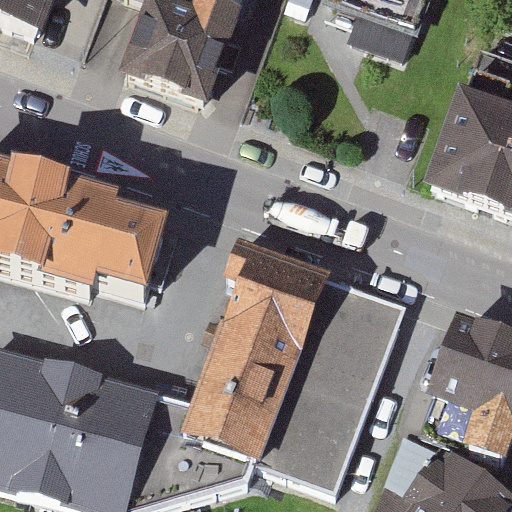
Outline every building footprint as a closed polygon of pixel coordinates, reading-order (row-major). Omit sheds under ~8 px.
[(0,0),(0,30),(59,52),(78,0),(0,0)] [(153,24),(129,93),(216,122),(256,0),(265,0),(279,4),(280,0),(117,0),(114,10),(153,24)] [(363,0),(443,25),(450,0),(363,0)] [(430,197),(511,225),(511,73),(476,62),(430,197)] [(0,182),(0,286),(35,295),(56,196),(0,182)] [(130,215),(56,196),(35,295),(103,311),(108,296),(155,308),(176,226),(145,218),(130,215)] [(239,258),(226,292),(248,299),(201,418),(0,363),(0,504),(31,511),(213,511),(263,498),(267,485),(335,509),(405,317),(239,258)] [(511,354),(462,336),(423,445),(511,476),(511,354)] [(511,511),(511,506),(468,477),(401,454),(380,511),(511,511)]
